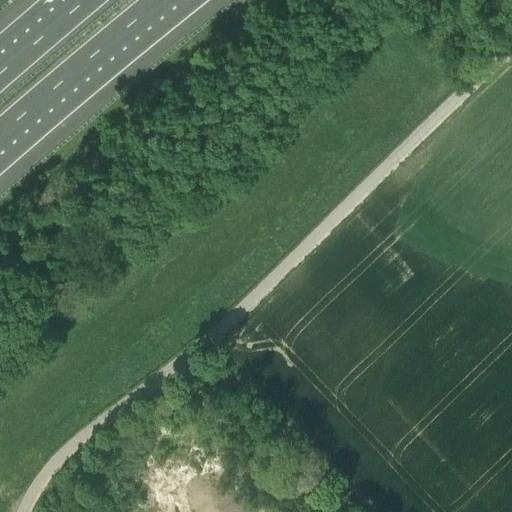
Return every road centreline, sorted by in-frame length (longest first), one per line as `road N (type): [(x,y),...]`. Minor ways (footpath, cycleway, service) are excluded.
road 1 (unclassified): [(22,511),(60,455),(224,324),(511,47)]
road 2 (motorway): [(0,134),(160,0)]
